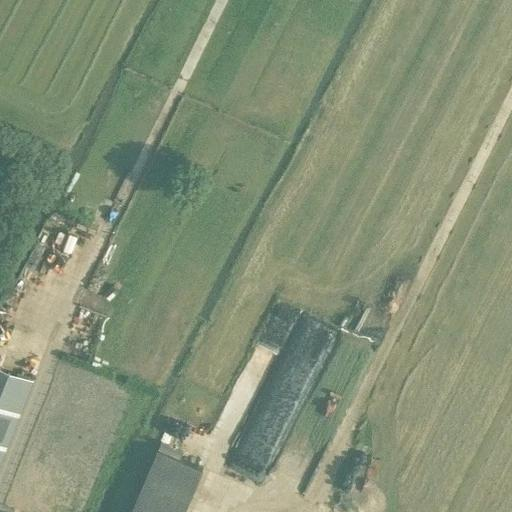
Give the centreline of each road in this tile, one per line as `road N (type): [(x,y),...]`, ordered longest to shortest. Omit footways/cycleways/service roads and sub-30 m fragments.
road 1 (track): [(232,511),(242,486),(313,497),(511,101)]
road 2 (track): [(0,491),(71,313),(223,0)]
